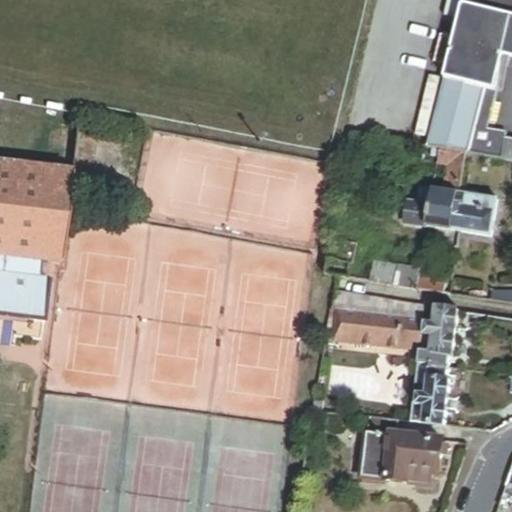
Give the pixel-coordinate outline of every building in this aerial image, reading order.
[(463,0),(462,3),(508,14),(511,0),(463,0)] [(511,15),(508,14),(462,3),(426,145),(438,148),(464,152),(511,161),(511,142),(504,140),(506,135),(486,130),(474,127),(484,89),(495,93),(504,57),(506,50),(511,51),(511,15)] [(474,127),(486,130),(495,93),(484,89),(474,127)] [(16,108),(26,109),(27,99),(17,98),(16,108)] [(464,152),(438,148),(435,166),(445,167),(442,191),(459,193),(464,152)] [(74,175),(0,164),(0,319),(45,325),(51,282),(40,281),(43,263),(62,265),(74,175)] [(422,227),(426,189),(413,187),(411,204),(402,203),(400,224),(422,227)] [(455,231),(459,193),(442,191),(426,189),(422,227),(455,231)] [(497,198),(459,193),(455,231),(492,235),(497,198)] [(361,212),(338,209),(333,238),(357,242),(361,212)] [(357,242),(333,238),(328,273),(336,274),(348,276),(350,261),(354,262),(357,242)] [(396,265),(374,261),(370,280),(418,289),(420,277),(400,274),(394,273),(395,267),(396,265)] [(427,306),(336,289),(332,310),(338,311),(334,341),(421,357),(425,324),(427,306)] [(427,306),(425,324),(428,324),(423,360),(430,362),(429,373),(449,375),(451,357),(454,357),(459,311),(427,306)] [(447,387),(449,375),(429,373),(427,395),(419,394),(417,412),(424,413),(423,429),(445,432),(451,388),(447,387)] [(400,425),(371,421),(369,435),(393,439),(389,481),(388,484),(433,488),(434,478),(439,479),(441,461),(443,461),(444,444),(397,439),(400,425)] [(393,439),(369,435),(365,479),(389,481),(393,439)] [(501,501),(511,503),(511,484),(508,484),(501,501)]
